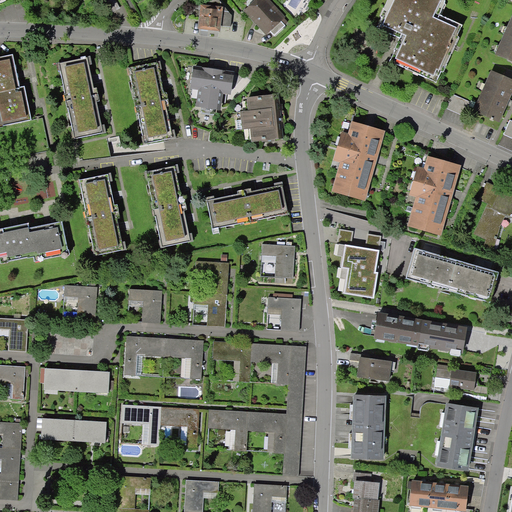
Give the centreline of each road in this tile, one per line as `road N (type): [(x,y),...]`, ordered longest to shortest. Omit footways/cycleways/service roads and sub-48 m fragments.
road 1 (residential): [(310,68),(300,133),(321,338),(318,511)]
road 2 (residential): [(511,164),(310,68)]
road 3 (residential): [(310,68),(147,37)]
road 4 (residential): [(147,37),(0,31)]
